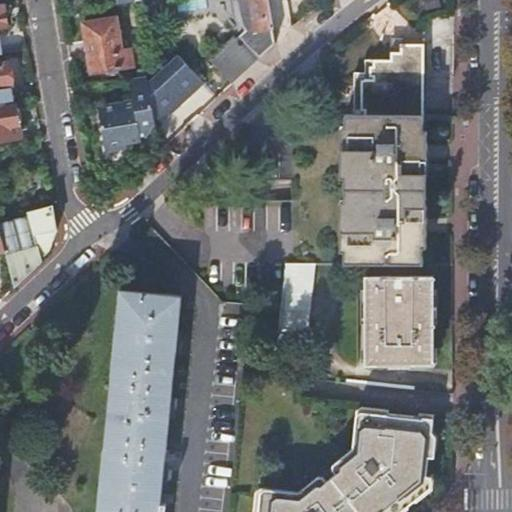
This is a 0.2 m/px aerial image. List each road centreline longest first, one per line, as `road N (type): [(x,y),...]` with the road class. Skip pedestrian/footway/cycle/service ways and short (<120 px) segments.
road 1 (secondary): [(493,511),(489,0)]
road 2 (unclassified): [(78,246),(362,0)]
road 3 (residential): [(78,246),(38,0)]
